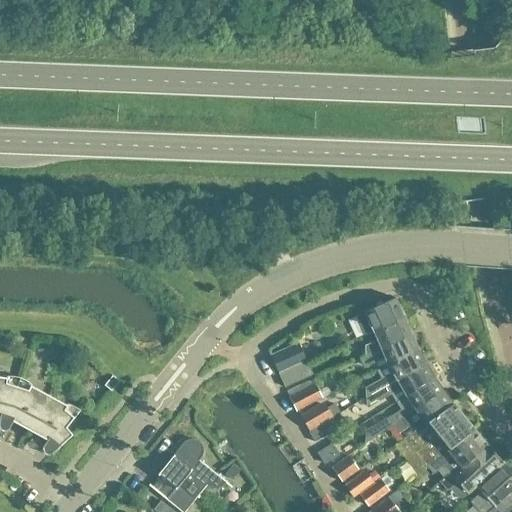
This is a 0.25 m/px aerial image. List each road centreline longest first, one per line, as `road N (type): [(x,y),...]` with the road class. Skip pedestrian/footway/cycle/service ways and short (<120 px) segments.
road 1 (tertiary): [(69,498),(203,338),(269,282),(352,252),(413,244),(506,248)]
road 2 (primary): [(511,96),(0,75)]
road 3 (primary): [(0,139),(511,159)]
road 4 (residential): [(425,290),(457,363),(511,429)]
